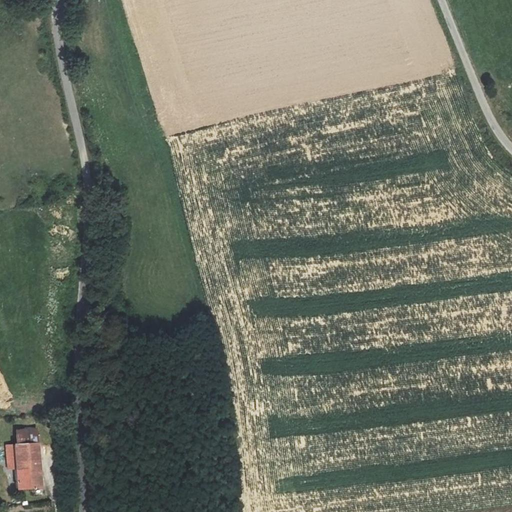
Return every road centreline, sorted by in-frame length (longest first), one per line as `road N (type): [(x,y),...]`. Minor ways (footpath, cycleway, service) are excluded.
road 1 (unclassified): [(58,0),(88,189),(78,367),(83,511)]
road 2 (residential): [(511,149),(486,110),(441,0)]
